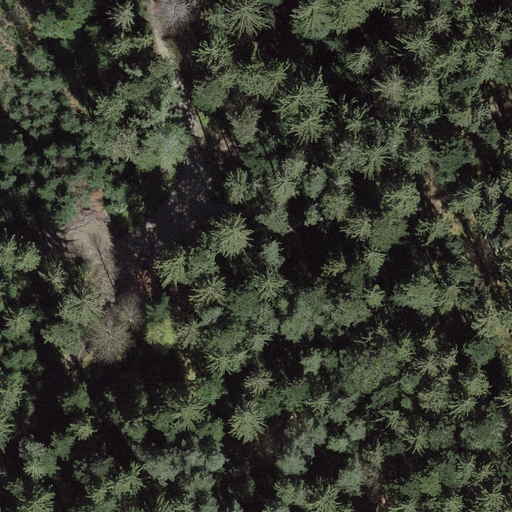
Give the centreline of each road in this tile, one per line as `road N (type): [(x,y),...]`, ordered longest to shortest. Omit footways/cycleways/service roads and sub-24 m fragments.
road 1 (track): [(16,511),(90,333),(140,257),(245,137),(296,0)]
road 2 (track): [(0,107),(140,257)]
road 3 (track): [(0,237),(140,257)]
